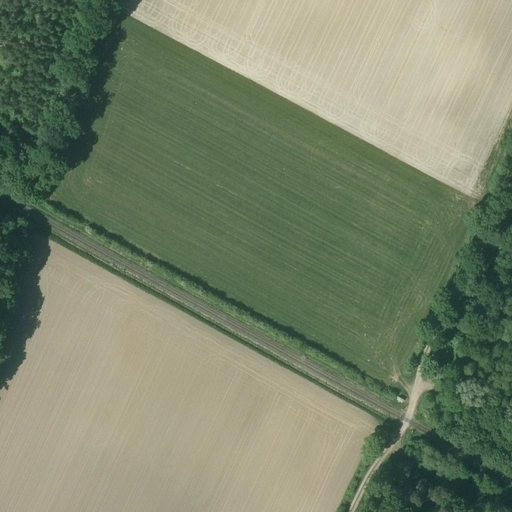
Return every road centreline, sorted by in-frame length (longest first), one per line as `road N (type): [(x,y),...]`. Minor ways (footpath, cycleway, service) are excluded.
road 1 (track): [(511,180),(418,382),(408,421),(353,511)]
road 2 (track): [(511,511),(393,448)]
